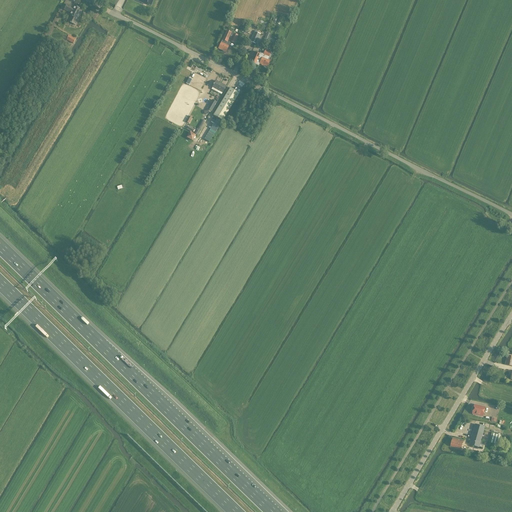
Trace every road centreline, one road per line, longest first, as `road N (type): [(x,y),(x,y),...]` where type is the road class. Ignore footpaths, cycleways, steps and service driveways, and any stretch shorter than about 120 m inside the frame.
road 1 (unclassified): [(511,214),(87,0)]
road 2 (motorway): [(272,511),(0,247)]
road 3 (motorway): [(0,283),(236,511)]
road 4 (tertiary): [(511,314),(391,511)]
